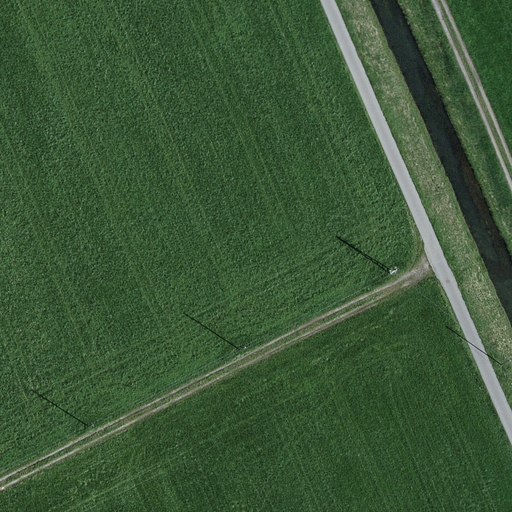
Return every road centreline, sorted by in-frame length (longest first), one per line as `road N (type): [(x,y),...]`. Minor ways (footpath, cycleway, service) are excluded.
road 1 (track): [(0,487),(440,262)]
road 2 (unclassified): [(328,0),(511,424)]
road 3 (track): [(437,0),(511,166)]
